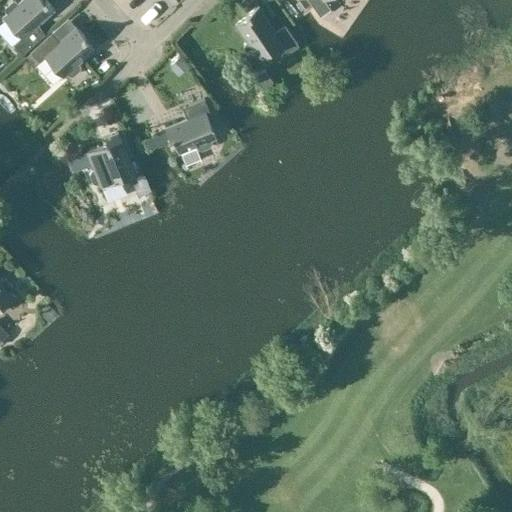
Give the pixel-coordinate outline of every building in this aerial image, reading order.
[(6,12),(2,16),(20,37),(13,44),(22,54),(44,34),(37,25),(54,10),(45,0),(19,0),(17,2),(15,1),(12,0),(5,7),(5,10),(6,12)] [(306,0),(319,17),(331,8),(324,0),(306,0)] [(284,25),(275,31),(258,6),(244,15),(246,17),(234,25),(246,42),(244,43),(243,47),(249,56),(252,56),(255,55),(257,59),(281,43),(287,53),(298,45),(284,25)] [(81,66),(79,64),(94,50),(84,39),(85,37),(75,26),(58,41),(51,33),(30,51),(39,61),(44,57),(63,78),(67,74),(69,76),(73,76),(81,70),(81,66)] [(185,117),(164,126),(174,148),(177,155),(197,146),(198,148),(200,150),(210,146),(211,142),(210,140),(217,137),(206,113),(210,111),(204,98),(181,108),(185,117)] [(87,151),(93,169),(90,171),(89,175),(92,183),(96,184),(98,183),(100,187),(122,184),(135,178),(118,131),(105,136),(108,143),(87,151)] [(0,307),(14,295),(10,291),(12,289),(13,286),(6,278),(1,278),(0,278),(0,307)]
